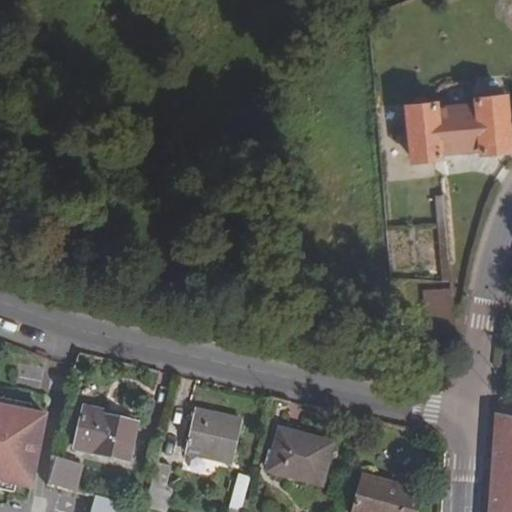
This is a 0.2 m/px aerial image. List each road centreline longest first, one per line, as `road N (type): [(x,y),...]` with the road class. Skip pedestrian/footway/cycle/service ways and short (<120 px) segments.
road 1 (tertiary): [(0,303),(108,340),(467,413)]
road 2 (residential): [(467,413),(479,296),(511,189)]
